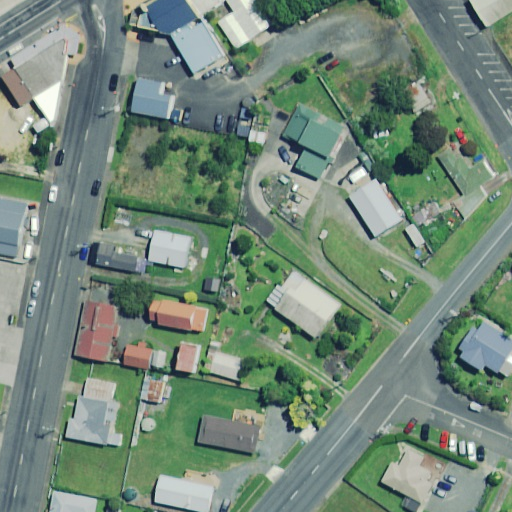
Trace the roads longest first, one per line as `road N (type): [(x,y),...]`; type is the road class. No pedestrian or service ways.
road 1 (tertiary): [(10,511),(102,57),(103,29),(90,0)]
road 2 (residential): [(382,385),(511,222)]
road 3 (residential): [(278,511),(382,385)]
road 4 (residential): [(511,124),(431,0)]
road 5 (residential): [(511,443),(382,385)]
